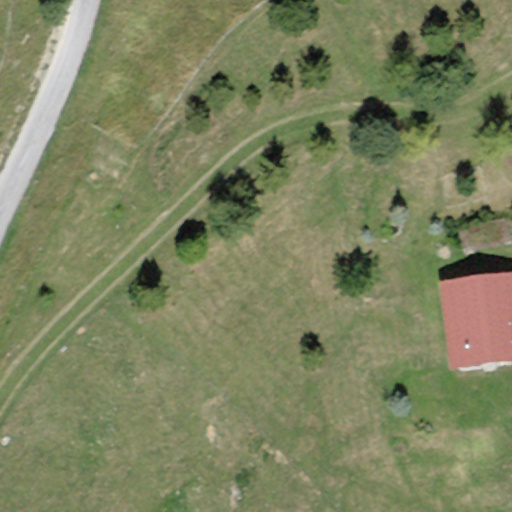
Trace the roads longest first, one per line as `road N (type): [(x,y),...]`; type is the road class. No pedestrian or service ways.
road 1 (track): [(511,89),(472,111),(431,120),(343,124),(273,139),(113,279),(33,362),(0,412)]
road 2 (unclassified): [(0,224),(88,0)]
